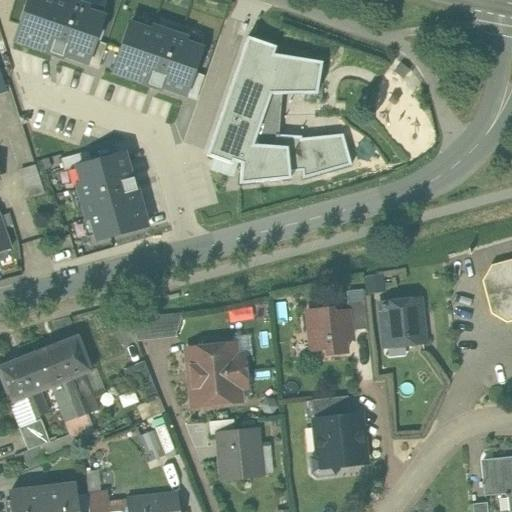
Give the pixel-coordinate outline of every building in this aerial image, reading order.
[(111,12),(75,0),(23,0),(10,41),(92,69),(111,12)] [(129,20),(110,73),(185,99),(204,47),(129,20)] [(273,48),(248,39),(208,154),(230,162),(232,159),(242,162),(242,180),(288,179),(288,169),(300,169),(300,179),(350,164),(342,134),(304,138),(278,137),(282,93),(315,91),(320,63),(271,54),(273,48)] [(340,118),(327,119),(328,132),(341,131),(340,118)] [(127,149),(72,164),(93,241),(149,226),(127,149)] [(0,251),(10,248),(0,217),(0,251)] [(511,262),(493,268),(485,281),(493,311),(507,319),(511,317),(511,262)] [(417,300),(384,304),(381,304),(385,346),(386,346),(423,342),(418,300),(417,300)] [(364,301),(346,303),(347,312),(348,312),(350,326),(353,328),(353,330),(367,329),(364,301)] [(332,309),(322,310),(306,312),(311,350),(326,349),(327,354),(346,352),(345,342),(353,330),(353,328),(350,326),(348,312),(347,312),(332,313),(332,309)] [(182,315),(146,314),(139,317),(145,332),(147,337),(174,337),(182,315)] [(139,318),(130,322),(136,336),(145,332),(139,318)] [(77,337),(57,345),(79,400),(92,395),(83,373),(90,371),(77,337)] [(214,341),(204,342),(201,348),(187,350),(193,405),(209,403),(212,407),(221,406),(223,402),(237,400),(239,398),(238,386),(245,381),(243,361),(235,358),(233,347),(231,345),(218,347),(214,341)] [(57,345),(56,344),(37,352),(50,386),(69,433),(90,425),(85,414),(97,409),(92,395),(79,400),(57,345)] [(50,386),(37,352),(18,360),(39,416),(48,413),(39,391),(50,386)] [(18,360),(0,367),(0,374),(11,402),(23,397),(31,419),(39,416),(18,360)] [(159,398),(144,361),(128,368),(133,379),(138,377),(149,402),(159,398)] [(348,396),(312,400),(314,420),(350,416),(348,396)] [(149,402),(137,407),(143,420),(165,412),(159,398),(149,402)] [(350,416),(314,420),(318,453),(314,453),(311,458),(312,472),(317,476),(335,474),(338,469),(338,465),(365,462),(361,425),(350,416)] [(233,419),(209,422),(210,436),(218,435),(218,434),(234,432),(233,419)] [(41,420),(19,428),(27,450),(40,446),(49,442),(41,420)] [(150,458),(175,448),(164,422),(140,432),(150,458)] [(234,432),(218,434),(218,435),(222,474),(260,470),(256,430),(234,432)] [(27,450),(26,450),(31,464),(46,458),(40,446),(27,450)] [(511,458),(482,462),(485,494),(511,491),(511,458)] [(77,511),(74,485),(10,492),(12,511),(77,511)] [(107,490),(87,492),(89,511),(109,511),(108,501),(107,490)] [(178,511),(177,493),(108,501),(109,511),(178,511)] [(487,511),(487,503),(472,504),(472,511),(487,511)]
